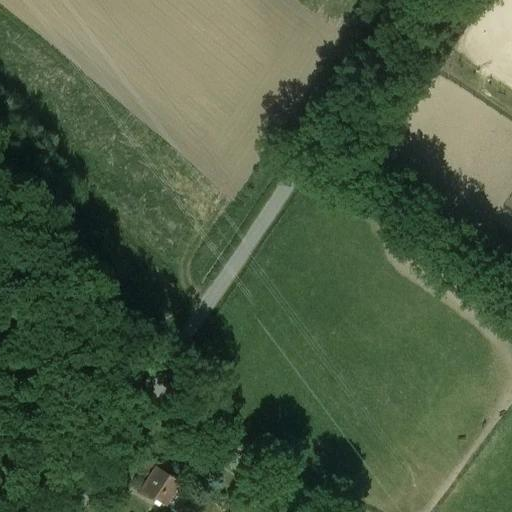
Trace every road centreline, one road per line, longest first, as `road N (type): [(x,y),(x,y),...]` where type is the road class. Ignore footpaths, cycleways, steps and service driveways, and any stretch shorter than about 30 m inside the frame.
road 1 (unclassified): [(68,511),(298,170),(400,0)]
road 2 (track): [(153,387),(359,511)]
